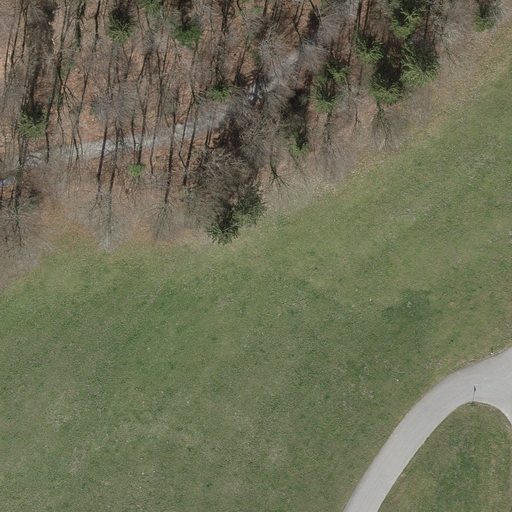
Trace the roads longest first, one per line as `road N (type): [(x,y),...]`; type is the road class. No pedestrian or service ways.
road 1 (track): [(0,174),(161,132),(266,84),(343,23),(352,0)]
road 2 (residential): [(363,511),(424,412),(479,386),(511,384)]
